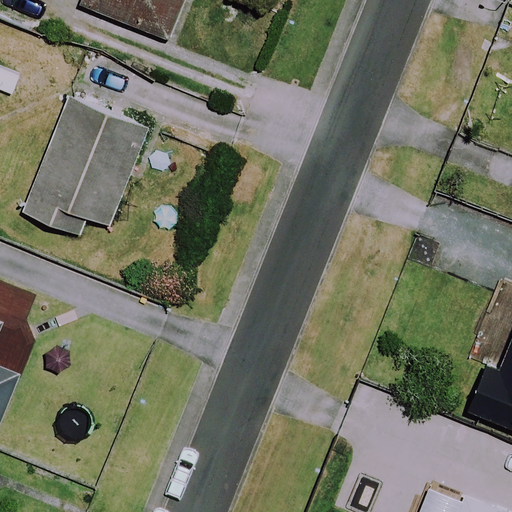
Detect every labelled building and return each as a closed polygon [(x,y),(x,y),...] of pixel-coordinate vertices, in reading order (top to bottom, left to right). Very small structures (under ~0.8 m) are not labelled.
[(50,0),(0,0),(0,21),(34,36),(50,0)] [(82,0),(81,4),(168,38),(182,0),(82,0)] [(147,125),(71,94),(23,212),(81,236),(90,215),(108,223),(147,125)] [(0,425),(20,377),(0,368),(0,325),(0,324),(0,425)] [(511,333),(498,368),(486,364),(468,409),(511,427),(511,333)] [(509,511),(465,494),(457,511),(509,511)]
